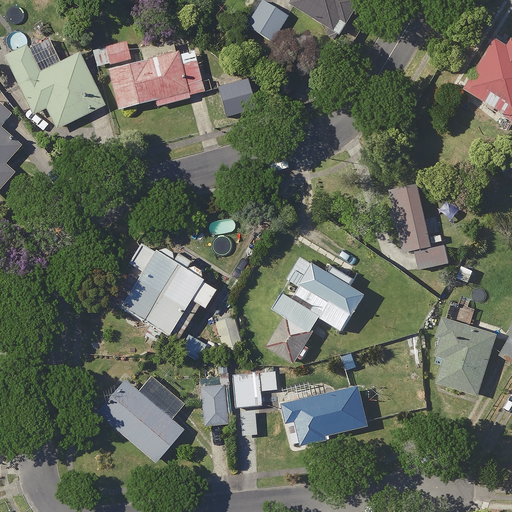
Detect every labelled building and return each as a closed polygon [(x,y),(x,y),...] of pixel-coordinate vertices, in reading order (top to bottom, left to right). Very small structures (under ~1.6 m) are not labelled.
[(301,0),(297,6),(348,38),(355,27),(348,23),(362,0),(301,0)] [(292,18),(264,4),(251,29),(279,44),(292,18)] [(65,59),(53,35),(42,41),(36,28),(23,34),(29,47),(9,56),(38,118),(52,112),(61,132),(109,109),(82,51),(65,59)] [(178,41),(145,49),(135,51),(131,35),(95,44),(103,76),(114,73),(124,113),(161,103),(162,108),(210,96),(199,51),(181,56),(178,41)] [(511,116),(511,45),(505,41),(472,92),(511,116)] [(468,95),(455,88),(443,111),(456,117),(468,95)] [(16,117),(0,102),(0,197),(20,175),(10,166),(27,148),(5,129),(16,117)] [(438,252),(425,187),(398,192),(411,258),(422,255),(426,273),(457,267),(454,249),(438,252)] [(205,308),(213,313),(230,284),(222,280),(164,246),(160,253),(144,244),(132,266),(136,269),(115,304),(153,327),(147,337),(163,346),(169,336),(184,345),(205,308)] [(372,299),(309,259),(294,283),(303,289),(297,299),(289,294),(278,311),(293,320),(273,351),(298,367),(318,336),(328,321),(349,334),(372,299)] [(503,339),(450,320),(444,339),(448,340),(442,358),(452,361),(443,385),(482,398),(503,339)] [(511,340),(502,361),(511,365),(511,340)] [(358,353),(344,357),(349,374),(363,369),(358,353)] [(234,386),(238,426),(239,438),(262,436),(259,409),(269,408),(267,393),(281,391),(279,373),(233,378),(234,386)] [(161,466),(188,434),(173,421),(186,407),(157,383),(145,397),(132,386),(105,418),(161,466)] [(289,405),(301,447),(306,445),(308,450),(339,441),(338,437),(375,427),(364,385),(289,405)] [(238,426),(234,386),(205,389),(209,429),(238,426)]
